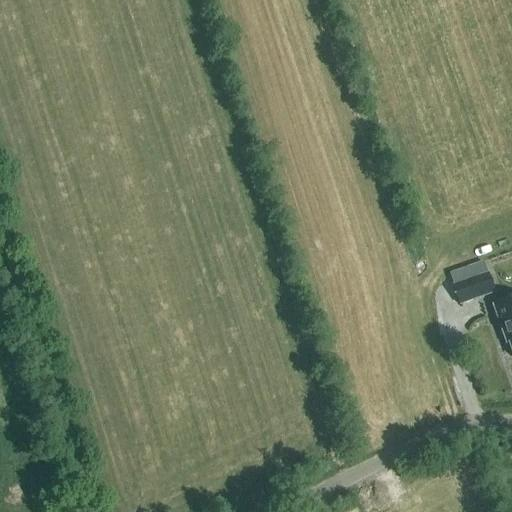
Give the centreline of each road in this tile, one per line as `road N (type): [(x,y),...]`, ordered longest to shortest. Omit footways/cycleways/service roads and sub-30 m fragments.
road 1 (track): [(0,201),(94,511)]
road 2 (unclassified): [(511,424),(421,443),(282,511)]
